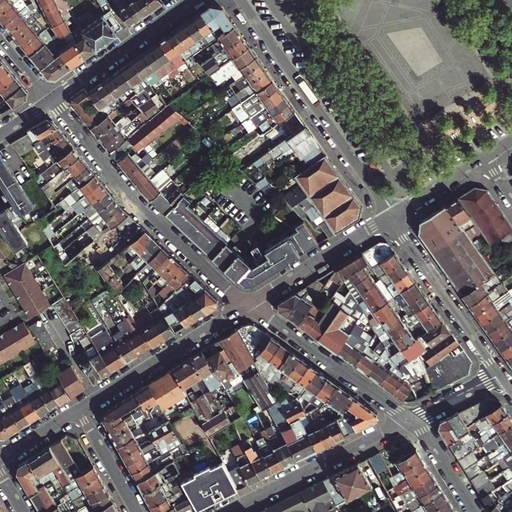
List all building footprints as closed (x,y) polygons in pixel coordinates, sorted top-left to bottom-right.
[(17,0),(0,14),(0,18),(4,24),(27,5),(22,0),(17,0)] [(1,0),(0,1),(0,14),(17,0),(1,0)] [(59,8),(54,0),(53,0),(41,6),(45,14),(59,8)] [(138,20),(123,0),(113,0),(129,26),(138,20)] [(123,0),(138,20),(146,15),(135,0),(123,0)] [(135,0),(146,15),(154,9),(147,0),(135,0)] [(160,0),(147,0),(154,9),(163,2),(160,0)] [(32,2),(28,6),(32,11),(36,8),(32,2)] [(28,6),(27,5),(4,24),(10,31),(33,13),(32,11),(28,6)] [(210,6),(201,13),(219,37),(235,26),(222,8),(210,6)] [(63,16),(59,8),(45,14),(52,27),(65,20),(63,16)] [(65,20),(65,21),(69,18),(72,16),(67,10),(65,12),(67,14),(63,16),(65,20)] [(125,30),(123,26),(112,11),(111,10),(82,30),(96,50),(125,30)] [(37,18),(33,13),(10,31),(17,39),(39,21),(37,18)] [(201,13),(193,19),(209,41),(206,43),(208,45),(219,37),(201,13)] [(209,41),(193,19),(185,24),(202,49),(208,45),(206,43),(209,41)] [(65,21),(65,20),(52,27),(60,38),(71,32),(67,24),(65,21)] [(23,47),(45,29),(39,21),(17,39),(23,47)] [(202,49),(185,24),(177,30),(194,55),(202,49)] [(235,26),(219,37),(220,40),(236,28),(235,26)] [(96,50),(82,30),(79,27),(71,32),(84,58),(96,50)] [(236,28),(220,40),(207,49),(209,51),(211,49),(213,51),(210,53),(213,57),(215,60),(220,57),(218,55),(243,37),(236,28)] [(29,54),(51,37),(46,30),(45,29),(23,47),(29,54)] [(194,55),(177,30),(168,36),(186,61),(192,56),(194,55)] [(60,38),(58,39),(61,44),(64,48),(62,50),(67,56),(64,58),(72,67),(84,58),(71,32),(60,38)] [(160,43),(177,67),(186,61),(168,36),(160,43)] [(51,45),(53,43),(55,41),(51,37),(29,54),(35,61),(52,47),(51,45)] [(249,46),(243,37),(218,55),(220,57),(215,60),(220,67),(223,66),(221,63),(231,55),(233,58),(249,46)] [(60,52),(56,48),(54,45),(53,43),(51,45),(52,47),(35,61),(40,68),(60,52)] [(160,43),(151,49),(169,73),(177,67),(160,43)] [(61,44),(56,48),(60,52),(40,68),(48,78),(55,79),(72,67),(64,58),(67,56),(62,50),(64,48),(61,44)] [(223,81),(240,69),(257,57),(249,46),(233,58),(223,66),(220,67),(211,74),(218,85),(221,83),(220,80),(222,79),(223,81)] [(169,73),(151,49),(143,55),(155,71),(160,79),(164,77),(169,73)] [(143,55),(132,62),(144,78),(150,86),(152,84),(155,83),(160,79),(155,71),(143,55)] [(215,60),(213,57),(203,64),(210,75),(211,74),(220,67),(215,60)] [(257,57),(240,69),(245,76),(262,64),(257,57)] [(2,60),(0,61),(0,75),(8,68),(2,60)] [(168,106),(158,92),(152,84),(150,86),(144,78),(132,62),(121,70),(138,93),(130,99),(137,106),(144,113),(150,119),(127,137),(110,151),(114,157),(135,141),(142,149),(184,116),(171,104),(168,106)] [(262,64),(245,76),(230,86),(236,94),(239,92),(241,91),(246,87),(267,72),(262,64)] [(177,67),(169,73),(174,81),(179,77),(178,75),(181,73),(177,67)] [(0,89),(15,77),(8,68),(0,75),(0,89)] [(113,76),(130,99),(138,93),(121,70),(113,76)] [(273,80),(267,72),(246,87),(251,96),(273,80)] [(105,82),(117,98),(120,96),(123,100),(120,102),(122,105),(126,102),(130,99),(113,76),(105,82)] [(0,103),(22,85),(15,77),(0,89),(0,91),(2,94),(0,95),(0,103)] [(160,79),(155,83),(152,84),(158,92),(163,89),(162,86),(165,85),(160,79)] [(247,110),(278,87),(273,80),(251,96),(247,99),(242,102),(244,106),(247,110)] [(114,111),(122,105),(120,102),(117,98),(105,82),(97,88),(113,111),(114,111)] [(0,103),(0,111),(1,113),(26,99),(27,91),(22,85),(0,103)] [(247,99),(251,96),(246,87),(241,91),(239,92),(240,95),(238,97),(242,103),(242,102),(247,99)] [(283,94),(278,87),(247,110),(246,110),(249,114),(250,115),(253,113),(254,115),(263,109),(283,94)] [(88,93),(101,110),(107,116),(113,111),(97,88),(88,93)] [(70,103),(81,116),(92,108),(97,113),(101,110),(88,93),(85,89),(71,99),(70,103)] [(259,126),(290,104),(283,94),(263,109),(265,111),(254,119),(257,123),(259,126)] [(130,99),(126,102),(133,109),(137,106),(130,99)] [(295,111),(290,104),(259,126),(264,133),(295,111)] [(247,110),(244,106),(235,112),(241,120),(249,114),(246,110),(247,110)] [(81,116),(91,129),(107,116),(101,110),(97,113),(92,108),(81,116)] [(250,115),(249,114),(241,120),(243,123),(250,118),(255,125),(257,123),(254,119),(265,111),(263,109),(254,115),(253,113),(250,115)] [(91,129),(97,137),(115,123),(113,119),(118,115),(114,111),(113,111),(107,116),(91,129)] [(36,144),(36,145),(43,140),(47,144),(50,142),(53,145),(56,142),(64,135),(54,122),(45,121),(27,131),(29,133),(36,144)] [(97,137),(104,144),(121,130),(115,123),(97,137)] [(304,159),(309,166),(326,154),(306,127),(271,152),(270,151),(255,162),(258,167),(265,162),(266,163),(273,158),(274,159),(283,152),(284,153),(293,147),(301,159),(302,158),(304,159)] [(121,130),(104,144),(110,151),(127,137),(121,130)] [(29,133),(23,136),(30,148),(36,144),(29,133)] [(57,151),(51,155),(45,160),(49,167),(52,164),(74,147),(64,135),(56,142),(53,145),(55,147),(57,151)] [(18,140),(25,151),(30,148),(23,136),(18,140)] [(19,154),(25,151),(18,140),(11,143),(19,154)] [(137,153),(142,149),(135,141),(114,157),(118,162),(129,154),(132,157),(137,153)] [(74,147),(52,164),(53,166),(47,171),(47,172),(39,178),(37,180),(41,186),(61,170),(80,155),(74,147)] [(48,152),(51,155),(57,151),(55,147),(48,152)] [(45,148),(40,152),(45,160),(51,155),(48,152),(45,148)] [(0,151),(0,181),(12,201),(21,213),(34,204),(0,151)] [(149,153),(142,158),(146,164),(147,164),(152,160),(150,157),(151,156),(149,153)] [(129,154),(118,162),(128,175),(139,166),(132,157),(129,154)] [(362,206),(326,154),(309,166),(299,174),(295,176),(327,222),(335,233),(360,218),(362,206)] [(80,155),(61,170),(67,178),(71,175),(73,179),(76,176),(80,182),(93,172),(80,155)] [(128,175),(139,188),(150,179),(150,180),(156,175),(147,164),(146,164),(141,168),(139,166),(128,175)] [(95,175),(93,172),(80,182),(74,187),(77,190),(95,175)] [(80,200),(102,182),(95,175),(77,190),(71,194),(77,202),(80,200)] [(151,201),(160,192),(166,186),(156,175),(150,180),(150,179),(139,188),(143,192),(151,201)] [(84,210),(108,190),(102,182),(80,200),(85,205),(82,207),(84,210)] [(458,198),(481,232),(484,237),(490,245),(501,237),(511,229),(511,226),(487,190),(475,187),(458,198)] [(168,198),(160,192),(151,201),(165,214),(174,205),(174,204),(183,194),(184,193),(178,189),(168,198)] [(114,198),(108,190),(84,210),(89,216),(92,213),(93,215),(114,198)] [(174,205),(165,214),(177,225),(212,258),(228,241),(187,205),(190,201),(183,194),(174,204),(174,205)] [(93,221),(97,225),(121,206),(114,198),(93,215),(90,218),(93,221)] [(471,238),(481,232),(458,198),(447,205),(471,238)] [(12,201),(5,206),(14,219),(22,214),(21,213),(12,201)] [(487,262),(474,243),(471,238),(447,205),(420,222),(419,234),(462,295),(495,272),(487,262)] [(5,206),(0,209),(0,227),(14,248),(28,239),(14,219),(5,206)] [(106,232),(115,224),(120,220),(129,214),(121,206),(97,225),(102,231),(103,229),(106,232)] [(130,215),(129,214),(120,220),(122,222),(118,226),(123,232),(126,233),(133,241),(146,230),(130,215)] [(97,225),(93,221),(91,222),(102,235),(103,234),(106,232),(103,229),(102,231),(97,225)] [(254,263),(240,251),(224,269),(237,281),(245,285),(258,281),(319,243),(305,221),(296,226),(298,230),(265,250),(268,255),(254,263)] [(335,233),(327,222),(321,226),(328,238),(335,233)] [(119,229),(115,224),(106,232),(103,234),(105,237),(108,235),(109,237),(119,229)] [(511,229),(501,237),(508,247),(487,262),(495,272),(511,260),(511,229)] [(136,251),(137,250),(153,237),(146,230),(133,241),(123,249),(121,251),(123,253),(126,252),(127,253),(134,247),(136,251)] [(484,237),(481,232),(471,238),(474,243),(484,237)] [(116,241),(123,249),(133,241),(126,233),(116,241)] [(153,237),(137,250),(139,253),(146,260),(143,262),(142,260),(136,265),(138,266),(135,269),(137,273),(137,272),(142,268),(145,265),(163,246),(154,238),(153,237)] [(102,252),(94,241),(85,248),(99,269),(108,261),(102,252)] [(123,249),(116,241),(102,252),(108,261),(111,259),(117,254),(119,252),(121,251),(123,249)] [(212,258),(224,269),(240,251),(228,241),(212,258)] [(170,253),(163,246),(145,265),(149,269),(148,270),(151,273),(170,253)] [(368,248),(362,252),(368,261),(372,268),(378,264),(368,248)] [(359,254),(364,264),(366,262),(368,261),(362,252),(360,253),(359,254)] [(378,272),(381,276),(401,262),(395,252),(378,264),(372,268),(373,270),(375,268),(377,271),(375,272),(376,274),(378,272)] [(154,276),(158,280),(177,260),(170,253),(151,273),(149,275),(143,281),(148,290),(153,285),(156,282),(154,280),(152,281),(150,280),(154,276)] [(120,258),(117,254),(111,259),(114,263),(120,258)] [(344,277),(348,274),(363,264),(364,264),(359,254),(337,267),(329,279),(335,284),(337,283),(341,286),(343,283),(340,280),(344,277)] [(10,283),(18,295),(20,293),(22,296),(20,298),(27,309),(29,307),(31,310),(29,312),(32,317),(53,304),(25,260),(4,273),(8,280),(10,278),(12,281),(10,283)] [(167,284),(184,267),(177,260),(158,280),(160,282),(162,280),(167,284)] [(108,281),(117,274),(108,261),(99,269),(108,281)] [(401,262),(381,276),(379,278),(380,279),(382,278),(384,280),(382,281),(383,283),(385,282),(388,286),(408,271),(401,262)] [(355,283),(369,273),(363,264),(348,274),(352,279),(347,283),(348,285),(350,289),(356,285),(355,283)] [(191,274),(184,267),(167,284),(164,287),(167,289),(168,288),(173,293),(175,290),(186,280),(191,274)] [(131,279),(135,275),(132,270),(130,268),(125,271),(131,279)] [(137,272),(143,281),(149,275),(142,268),(137,272)] [(408,271),(388,286),(386,287),(387,289),(389,288),(390,290),(388,291),(390,293),(392,291),(394,295),(398,293),(395,289),(398,287),(401,291),(415,281),(408,271)] [(469,306),(490,291),(487,286),(490,284),(494,281),(493,279),(498,276),(495,272),(462,295),(469,306)] [(376,283),(369,273),(355,283),(356,285),(350,289),(352,292),(357,299),(363,295),(361,292),(376,283)] [(117,294),(125,285),(117,274),(108,281),(117,294)] [(191,274),(186,280),(207,313),(217,307),(218,299),(191,274)] [(186,280),(175,290),(177,293),(179,291),(196,319),(207,313),(186,280)] [(322,312),(307,332),(318,339),(337,313),(331,308),(348,285),(347,283),(345,280),(343,283),(341,286),(331,299),(327,305),(324,309),(322,312)] [(279,311),(297,325),(316,298),(320,291),(323,287),(315,281),(279,303),(279,311)] [(396,298),(399,302),(405,298),(409,302),(423,292),(416,282),(415,281),(401,291),(401,292),(402,293),(396,298)] [(493,289),(490,291),(469,306),(475,315),(504,294),(508,291),(502,282),(493,289)] [(335,284),(327,296),(331,299),(341,286),(337,283),(335,284)] [(382,291),(376,283),(361,292),(363,295),(357,299),(361,307),(369,302),(368,301),(382,291)] [(158,293),(160,291),(153,285),(148,290),(154,298),(158,293)] [(175,290),(173,293),(165,301),(176,311),(185,326),(196,319),(179,291),(177,293),(175,290)] [(320,291),(316,298),(327,305),(331,299),(327,296),(320,291)] [(388,300),(382,291),(368,301),(369,302),(361,307),(364,311),(370,307),(373,311),(388,300)] [(429,301),(423,292),(409,302),(402,307),(408,316),(429,301)] [(165,301),(158,293),(154,298),(159,307),(165,301)] [(508,299),(504,294),(475,315),(482,324),(510,303),(508,299)] [(84,326),(66,297),(55,304),(72,333),(84,326)] [(316,298),(297,325),(307,332),(322,312),(315,306),(317,304),(324,309),(327,305),(316,298)] [(395,310),(388,300),(373,311),(366,315),(369,320),(377,315),(380,320),(395,310)] [(159,307),(175,332),(185,326),(176,311),(165,301),(159,307)] [(436,311),(429,301),(408,316),(415,326),(436,311)] [(511,302),(510,303),(482,324),(488,332),(511,315),(511,302)] [(344,303),(337,313),(318,339),(336,353),(352,331),(346,327),(353,317),(350,314),(353,310),(344,303)] [(159,307),(150,313),(156,321),(166,338),(175,332),(159,307)] [(395,310),(380,320),(373,325),(375,329),(383,324),(387,329),(401,319),(395,310)] [(443,320),(436,311),(415,326),(419,332),(421,335),(431,328),(443,320)] [(166,338),(156,321),(153,323),(146,312),(140,316),(141,318),(136,321),(153,346),(166,338)] [(352,331),(336,353),(344,359),(354,345),(361,335),(370,322),(369,320),(366,315),(365,313),(352,331)] [(145,351),(153,346),(136,321),(134,319),(132,315),(125,319),(129,327),(145,351)] [(494,341),(511,328),(511,315),(488,332),(494,341)] [(387,329),(379,335),(379,337),(382,341),(389,337),(388,336),(391,334),(394,339),(408,329),(401,319),(387,329)] [(29,327),(47,356),(59,348),(41,320),(29,327)] [(443,320),(431,328),(440,340),(451,332),(443,320)] [(24,322),(17,326),(18,329),(15,330),(14,328),(2,334),(4,337),(1,339),(0,337),(0,364),(36,344),(24,322)] [(145,351),(129,327),(120,332),(121,335),(123,333),(137,356),(145,351)] [(219,340),(226,352),(232,361),(257,400),(264,410),(269,407),(277,401),(273,394),(267,383),(264,377),(260,370),(255,359),(238,327),(219,340)] [(271,337),(259,328),(252,337),(264,346),(271,337)] [(420,355),(440,340),(431,328),(421,335),(419,337),(415,339),(400,350),(394,354),(391,356),(393,360),(396,364),(402,360),(405,365),(415,358),(420,355)] [(511,328),(494,341),(500,350),(511,341),(511,328)] [(415,339),(408,329),(394,339),(385,346),(383,347),(385,349),(386,347),(391,356),(394,354),(391,349),(397,345),(400,350),(415,339)] [(121,335),(120,332),(114,336),(130,360),(137,356),(123,333),(121,335)] [(424,364),(426,368),(460,344),(451,332),(440,340),(420,355),(424,364)] [(354,366),(367,348),(373,339),(374,337),(369,333),(366,338),(358,348),(354,345),(344,359),(354,366)] [(361,335),(354,345),(358,348),(366,338),(361,335)] [(130,360),(114,336),(112,337),(127,362),(130,360)] [(112,337),(104,342),(120,367),(127,362),(112,337)] [(280,343),(271,337),(264,346),(255,359),(260,370),(262,368),(265,364),(280,343)] [(506,359),(511,354),(511,341),(500,350),(506,359)] [(120,367),(104,342),(96,347),(112,372),(120,367)] [(290,350),(280,343),(265,364),(275,372),(290,350)] [(460,344),(426,368),(435,390),(471,371),(470,359),(460,344)] [(103,377),(112,372),(96,347),(95,345),(86,350),(103,377)] [(371,351),(367,348),(354,366),(367,375),(385,349),(383,347),(382,345),(379,349),(376,345),(371,351)] [(386,347),(385,349),(367,375),(379,384),(388,370),(384,367),(388,363),(385,360),(387,357),(390,362),(393,360),(391,356),(386,347)] [(214,354),(207,359),(219,379),(226,374),(230,380),(236,377),(228,363),(232,361),(226,352),(222,354),(219,350),(217,352),(215,349),(213,351),(214,354)] [(86,350),(77,356),(94,383),(103,377),(86,350)] [(300,357),(290,350),(275,372),(274,373),(280,378),(276,385),(279,387),(300,357)] [(191,357),(211,388),(221,382),(219,379),(207,359),(202,351),(191,357)] [(414,370),(424,364),(420,355),(415,358),(405,365),(399,369),(405,378),(412,374),(411,372),(414,370)] [(209,435),(217,429),(231,420),(227,413),(211,388),(191,357),(173,369),(184,388),(197,380),(205,393),(191,402),(209,435)] [(309,363),(300,357),(279,387),(281,389),(286,382),(292,387),(309,363)] [(309,363),(292,387),(291,387),(299,393),(316,369),(309,363)] [(267,383),(274,373),(275,372),(265,364),(262,368),(268,373),(264,377),(267,383)] [(71,365),(57,374),(60,378),(61,379),(72,397),(86,388),(71,365)] [(156,379),(149,384),(163,409),(187,394),(184,388),(173,369),(166,373),(168,375),(163,378),(158,381),(156,379)] [(269,407),(286,441),(296,460),(317,450),(303,420),(308,417),(306,413),(304,409),(301,403),(300,401),(299,399),(301,397),(304,392),(319,371),(316,369),(299,393),(298,395),(296,397),(294,396),(288,392),(280,403),(278,400),(277,401),(269,407)] [(40,393),(50,386),(47,381),(45,378),(40,370),(35,373),(39,379),(33,382),(36,386),(40,393)] [(402,380),(388,370),(379,384),(393,393),(402,380)] [(315,393),(327,377),(319,371),(304,392),(312,398),(315,393)] [(47,381),(55,377),(53,373),(45,378),(47,381)] [(221,382),(223,385),(230,380),(226,374),(219,379),(221,382)] [(58,381),(58,380),(57,380),(55,377),(47,381),(50,386),(60,404),(72,397),(61,379),(58,381)] [(319,409),(337,384),(327,377),(315,393),(317,395),(314,400),(319,404),(317,406),(318,407),(319,409)] [(402,380),(393,393),(403,401),(411,389),(409,385),(402,380)] [(137,391),(136,392),(141,401),(143,404),(144,407),(145,408),(146,407),(148,407),(154,404),(155,406),(153,410),(155,413),(153,414),(154,417),(159,414),(164,411),(163,409),(149,384),(137,391)] [(330,413),(346,390),(337,384),(319,409),(321,414),(328,405),(331,406),(327,411),(330,413)] [(40,393),(36,386),(26,392),(30,399),(40,393)] [(50,386),(40,393),(50,410),(60,404),(50,386)] [(22,389),(13,395),(20,405),(30,399),(26,392),(24,393),(22,389)] [(348,405),(355,396),(346,390),(330,413),(333,415),(335,413),(340,417),(342,413),(344,411),(348,405)] [(102,419),(107,427),(123,418),(120,413),(141,401),(136,392),(104,412),(102,419)] [(50,410),(40,393),(30,399),(41,416),(50,410)] [(312,398),(310,401),(317,406),(319,404),(314,400),(317,395),(315,393),(312,398)] [(4,402),(10,411),(20,405),(13,395),(4,402)] [(349,416),(344,411),(342,413),(344,415),(342,417),(350,433),(377,420),(377,412),(355,396),(348,405),(356,411),(356,413),(349,416)] [(299,399),(300,401),(302,400),(303,402),(301,403),(304,409),(308,403),(301,397),(299,399)] [(458,412),(466,427),(474,422),(501,404),(499,400),(488,397),(458,412)] [(41,416),(30,399),(20,405),(30,422),(41,416)] [(246,421),(247,420),(258,414),(264,410),(257,400),(240,411),(241,414),(246,421)] [(481,431),(508,413),(501,404),(474,422),(481,431)] [(30,422),(20,405),(10,411),(21,428),(30,422)] [(237,406),(227,413),(231,420),(232,420),(241,414),(240,411),(237,406)] [(117,445),(142,431),(146,429),(148,428),(146,424),(143,426),(142,425),(132,430),(130,427),(137,423),(135,419),(144,414),(146,418),(149,416),(145,408),(144,407),(142,408),(123,418),(107,427),(117,445)] [(335,441),(327,426),(325,420),(321,414),(319,409),(318,407),(309,412),(326,445),(335,441)] [(21,428),(10,411),(0,417),(0,418),(10,435),(21,428)] [(182,443),(164,411),(159,414),(164,422),(159,425),(168,442),(174,439),(178,446),(180,445),(182,443)] [(326,445),(309,412),(306,413),(308,417),(303,420),(317,450),(326,445)] [(441,421),(439,429),(459,460),(473,451),(479,446),(476,441),(475,440),(466,446),(459,451),(457,448),(464,443),(460,437),(469,431),(466,427),(458,412),(441,421)] [(337,421),(327,426),(335,441),(350,433),(342,417),(344,415),(342,413),(340,417),(337,421)] [(511,423),(511,418),(508,413),(481,431),(473,437),(475,440),(476,441),(484,436),(487,440),(490,439),(511,423)] [(232,420),(240,437),(244,435),(252,431),(247,420),(246,421),(241,414),(232,420)] [(327,426),(337,421),(329,414),(325,420),(327,426)] [(10,435),(0,418),(0,438),(5,438),(10,435)] [(496,448),(511,437),(511,423),(490,439),(496,448)] [(168,442),(159,425),(149,430),(151,434),(153,437),(158,446),(163,455),(170,450),(173,449),(170,445),(168,446),(166,443),(168,442)] [(260,447),(272,472),(284,466),(265,429),(264,426),(261,427),(261,431),(264,437),(257,440),(260,447)] [(272,426),(265,429),(284,466),(296,460),(286,441),(282,444),(272,426)] [(222,438),(217,429),(209,435),(213,443),(222,438)] [(122,454),(141,443),(140,441),(146,437),(142,431),(117,445),(122,454)] [(151,438),(141,443),(122,454),(127,463),(151,449),(155,447),(158,446),(153,437),(151,438)] [(506,455),(511,450),(511,437),(496,448),(487,454),(490,459),(503,451),(506,455)] [(44,485),(45,484),(52,480),(58,489),(64,485),(67,483),(71,481),(62,468),(75,460),(61,439),(28,459),(44,485)] [(240,465),(228,471),(237,489),(260,478),(245,446),(243,442),(240,444),(241,446),(240,448),(243,454),(236,457),(240,465)] [(180,445),(185,454),(189,451),(184,443),(182,443),(180,445)] [(459,451),(466,446),(464,443),(457,448),(459,451)] [(245,446),(260,478),(272,472),(260,447),(254,450),(252,445),(249,446),(248,444),(245,446)] [(154,453),(151,449),(127,463),(132,472),(163,455),(158,446),(155,447),(157,452),(154,453)] [(422,458),(416,449),(392,465),(397,474),(422,458)] [(163,455),(132,472),(137,481),(158,469),(173,460),(175,459),(170,450),(163,455)] [(511,464),(511,450),(506,455),(503,457),(506,462),(505,463),(506,466),(508,464),(509,466),(511,464)] [(380,451),(368,457),(377,472),(388,466),(380,451)] [(465,470),(475,462),(484,457),(482,454),(477,457),(473,451),(459,460),(465,470)] [(427,466),(422,458),(397,474),(395,475),(394,476),(395,478),(398,484),(402,482),(427,466)] [(44,485),(28,459),(19,465),(17,472),(30,493),(39,488),(35,481),(38,480),(41,486),(44,485)] [(181,481),(184,486),(189,496),(196,510),(209,503),(204,491),(218,484),(220,488),(224,496),(237,489),(228,471),(222,461),(211,467),(209,464),(193,471),(195,475),(181,481)] [(358,462),(333,475),(335,480),(325,485),(336,504),(371,486),(358,462)] [(471,479),(482,472),(475,462),(465,470),(471,479)] [(76,485),(98,473),(94,465),(71,478),(75,486),(76,485)] [(433,475),(427,466),(402,482),(398,484),(400,488),(405,485),(407,488),(402,491),(403,494),(433,475)] [(477,488),(482,497),(489,493),(492,491),(495,489),(502,484),(504,483),(501,479),(509,473),(506,468),(490,479),(477,488)] [(143,492),(164,480),(158,469),(137,481),(143,492)] [(484,470),(482,472),(471,479),(477,488),(490,479),(484,470)] [(85,492),(103,482),(98,473),(76,485),(80,492),(82,491),(83,492),(84,490),(85,492)] [(411,500),(438,483),(433,475),(403,494),(408,502),(411,500)] [(171,486),(176,483),(172,476),(167,479),(171,486)] [(511,477),(504,483),(502,484),(508,491),(511,496),(511,477)] [(150,505),(184,486),(181,481),(181,480),(176,483),(171,486),(167,479),(164,480),(143,492),(150,505)] [(90,501),(108,491),(103,482),(85,492),(75,497),(72,499),(77,508),(85,504),(90,501)] [(340,511),(336,504),(325,485),(324,482),(313,485),(301,494),(294,497),(300,508),(308,504),(311,509),(312,508),(313,511),(340,511)] [(443,492),(438,483),(411,500),(412,503),(414,502),(415,503),(410,506),(413,511),(443,492)] [(41,511),(45,511),(58,505),(52,495),(45,484),(44,485),(41,486),(39,488),(30,493),(41,511)] [(209,503),(216,500),(212,492),(220,488),(218,484),(204,491),(209,503)] [(159,511),(189,496),(184,486),(150,505),(154,511),(159,511)] [(392,499),(385,487),(379,491),(386,502),(392,499)] [(511,511),(511,496),(508,491),(501,496),(495,489),(492,491),(493,493),(495,496),(508,511),(511,511)] [(113,500),(108,491),(90,501),(95,509),(113,500)] [(429,511),(448,500),(443,492),(413,511),(429,511)] [(189,496),(159,511),(191,511),(196,510),(189,496)] [(508,511),(495,496),(486,503),(491,511),(508,511)] [(70,511),(77,508),(72,499),(71,497),(58,505),(45,511),(70,511)] [(292,511),(300,508),(294,497),(282,503),(287,511),(292,511)] [(119,511),(113,500),(95,509),(90,511),(89,511),(85,504),(77,508),(79,511),(119,511)] [(448,511),(454,509),(448,500),(429,511),(448,511)] [(261,511),(259,511),(287,511),(282,503),(276,506),(265,509),(261,511)]
